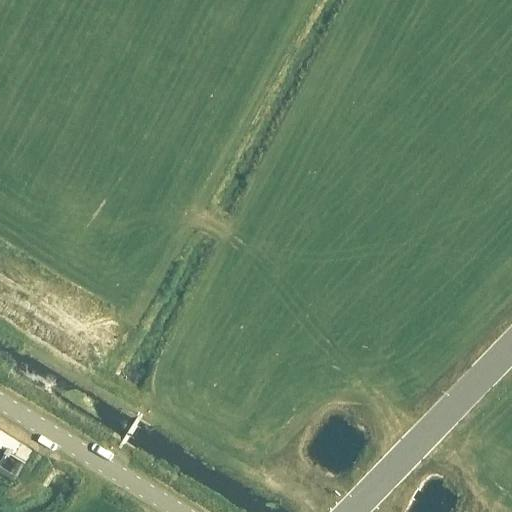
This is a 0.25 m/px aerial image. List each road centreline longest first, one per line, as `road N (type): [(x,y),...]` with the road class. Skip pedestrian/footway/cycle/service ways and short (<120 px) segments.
road 1 (unclassified): [(509,348),(0,54)]
road 2 (unclassified): [(509,348),(356,511)]
road 3 (tertiary): [(178,511),(0,402)]
